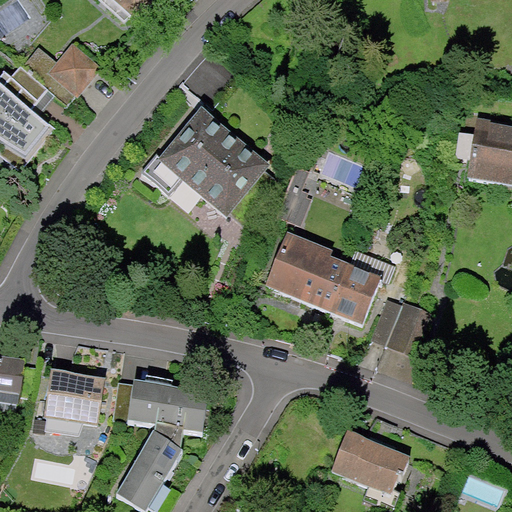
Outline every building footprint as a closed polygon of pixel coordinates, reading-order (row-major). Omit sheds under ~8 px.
[(114,0),(116,2),(110,10),(125,23),(132,17),(133,18),(144,5),(149,0),(114,0)] [(67,108),(98,71),(73,50),(59,67),(38,50),(21,71),(48,93),(67,108)] [(28,116),(48,93),(21,71),(20,70),(0,95),(0,146),(22,164),(29,156),(48,132),(28,116)] [(229,215),(243,226),(277,186),(269,179),(261,188),(255,184),(265,171),(202,118),(170,157),(165,164),(157,158),(141,177),(169,199),(183,182),(226,218),(229,215)] [(511,134),(477,129),(475,141),(460,138),(457,159),(472,161),(469,181),(485,184),(511,188),(511,134)] [(271,281),(268,290),(314,308),(331,315),(348,271),(327,263),(330,257),(288,240),(275,271),(273,270),(270,280),(271,281)] [(351,272),(348,271),(331,315),(337,317),(362,327),(380,284),(386,286),(392,270),(357,256),(351,272)] [(388,303),(373,340),(387,346),(400,315),(402,309),(388,303)] [(400,315),(387,346),(411,355),(423,326),(422,323),(400,315)] [(0,403),(17,406),(19,398),(33,400),(38,370),(23,368),(23,367),(0,363),(0,403)] [(52,378),(46,419),(48,420),(46,431),(63,434),(68,423),(97,427),(103,386),(77,382),(52,378)] [(116,498),(139,511),(147,511),(182,455),(181,454),(184,434),(202,437),(208,397),(150,389),(134,386),(134,387),(119,386),(113,423),(128,425),(128,426),(156,430),(155,438),(153,437),(116,498)] [(347,438),(332,475),(391,499),(399,481),(401,482),(409,463),(392,456),(394,450),(381,445),(371,441),(369,447),(347,438)]
